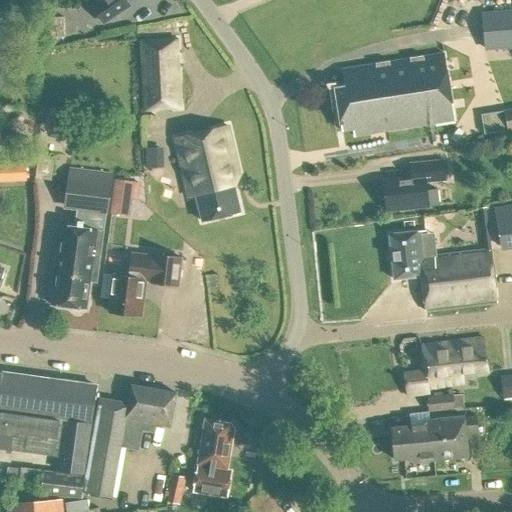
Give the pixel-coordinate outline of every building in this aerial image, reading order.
[(97,0),(100,4),(94,8),(104,23),(129,6),(125,0),(97,0)] [(511,13),(484,15),(487,49),(511,47),(511,13)] [(64,18),(48,18),(48,41),(64,40),(64,18)] [(144,111),(180,109),(177,41),(141,43),(144,111)] [(453,122),(444,55),(342,69),(345,88),(336,89),(342,131),(352,130),(353,136),(453,122)] [(29,89),(20,89),(21,103),(30,103),(29,89)] [(239,177),(227,127),(174,139),(188,199),(195,197),(201,222),(239,213),(233,188),(239,177)] [(416,131),(382,135),(384,151),(418,148),(416,131)] [(23,136),(10,136),(10,149),(24,148),(23,136)] [(148,144),(149,165),(165,164),(164,143),(148,144)] [(438,189),(427,190),(426,182),(446,180),(444,161),(410,165),(411,178),(384,181),(387,211),(429,206),(439,205),(438,189)] [(0,182),(26,181),(25,163),(0,163),(0,182)] [(69,168),(64,207),(108,213),(113,174),(69,168)] [(115,180),(111,214),(130,216),(131,201),(138,202),(140,183),(115,180)] [(511,206),(493,209),(499,253),(511,250),(511,206)] [(104,231),(61,226),(57,256),(56,256),(52,290),(54,291),(52,305),(72,308),(75,310),(80,311),(82,309),(84,309),(89,281),(97,282),(104,231)] [(428,255),(425,231),(389,235),(394,280),(421,276),(425,311),(497,302),(492,250),(435,256),(435,254),(428,255)] [(181,259),(154,255),(153,263),(131,260),(129,276),(114,274),(109,315),(141,319),(143,302),(141,302),(143,281),(150,282),(150,283),(178,287),(181,259)] [(217,274),(208,275),(209,288),(218,287),(217,274)] [(484,338),(445,343),(448,386),(463,383),(462,375),(488,372),(484,338)] [(448,386),(445,343),(422,346),(425,371),(404,374),(407,396),(429,393),(429,389),(448,386)] [(0,437),(1,438),(2,432),(29,436),(27,449),(55,453),(59,421),(66,422),(60,463),(85,466),(91,426),(92,427),(97,389),(3,375),(0,374),(0,437)] [(511,375),(501,376),(503,400),(511,398),(511,375)] [(128,403),(104,398),(96,444),(92,443),(86,478),(84,495),(116,500),(124,449),(138,452),(141,432),(153,434),(154,425),(169,427),(175,394),(131,386),(128,403)] [(462,397),(453,398),(453,395),(428,397),(429,411),(463,408),(462,397)] [(430,420),(429,420),(429,412),(411,414),(413,426),(392,428),(396,460),(412,458),(412,463),(434,461),(430,420)] [(430,420),(434,461),(468,457),(466,435),(479,433),(477,416),(464,417),(430,420)] [(228,424),(203,420),(192,490),(226,496),(230,472),(226,471),(232,429),(228,424)] [(17,499),(38,501),(41,472),(21,469),(17,499)] [(80,500),(83,500),(84,495),(86,478),(43,472),(41,494),(80,500)] [(173,475),(166,502),(180,505),(186,478),(173,475)] [(83,500),(80,500),(67,502),(68,511),(99,511),(99,508),(89,509),(87,499),(83,500)] [(9,511),(63,511),(63,500),(9,504),(9,511)]
